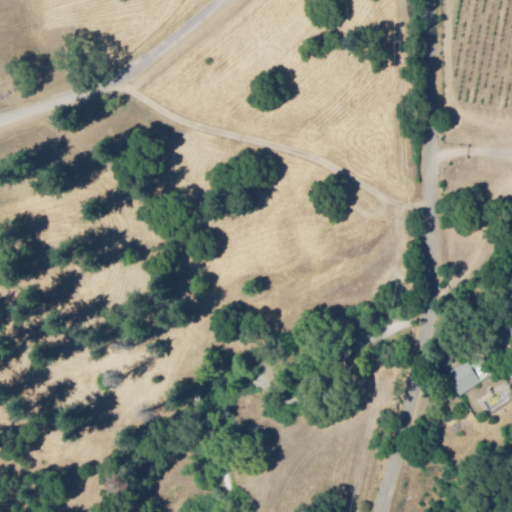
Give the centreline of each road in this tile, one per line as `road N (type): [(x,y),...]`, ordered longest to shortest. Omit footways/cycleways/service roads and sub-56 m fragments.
road 1 (track): [(0,115),(114,73),(183,123),(324,161),(377,211),(511,197)]
road 2 (residential): [(417,382),(434,287),(431,0)]
road 3 (residential): [(384,511),(417,382)]
